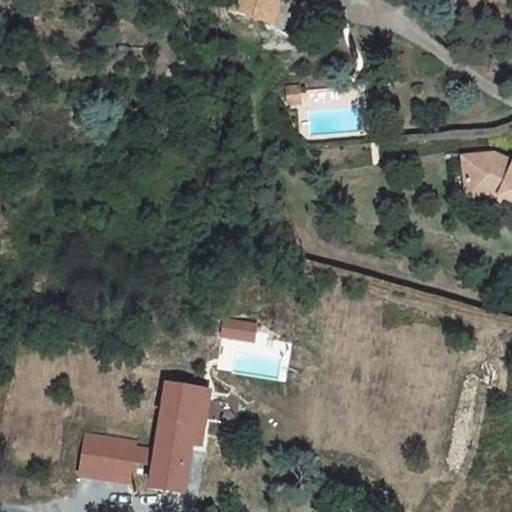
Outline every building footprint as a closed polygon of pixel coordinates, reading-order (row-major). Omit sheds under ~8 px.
[(277,26),(282,0),(241,0),(238,19),(277,26)] [(303,64),(289,66),(290,80),(305,79),(303,64)] [(468,151),(471,179),(495,177),(507,183),(504,191),(506,192),(511,194),(511,154),(500,149),(468,151)] [(495,177),(471,179),(472,194),(492,193),(503,198),(506,192),(504,191),(507,183),(495,177)] [(167,385),(153,489),(181,493),(191,423),(203,426),(208,391),(167,385)] [(236,435),(214,430),(211,457),(235,460),(236,435)]
